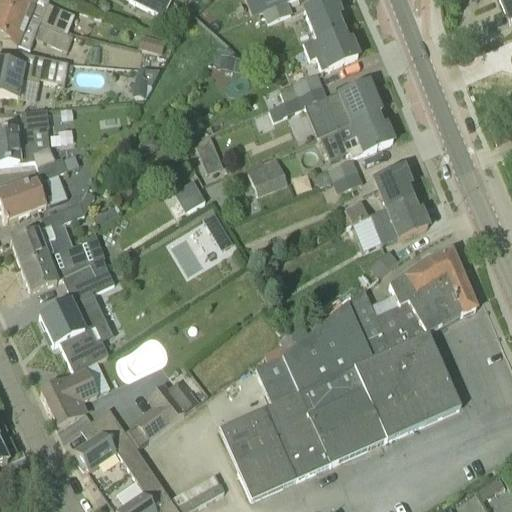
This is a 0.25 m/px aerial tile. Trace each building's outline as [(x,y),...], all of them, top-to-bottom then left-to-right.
[(40,29),(66,39),(74,20),(49,9),(50,6),(38,2),(38,1),(35,0),(3,0),(0,9),(0,16),(28,27),(40,32),(40,29)] [(162,22),(171,3),(166,0),(117,0),(118,0),(162,22)] [(285,7),(300,1),(299,0),(243,0),(251,20),(252,20),(285,7)] [(511,0),(498,0),(510,28),(511,27),(511,0)] [(316,44),(341,34),(336,20),(339,19),(333,2),(304,14),(316,43),(316,44)] [(290,18),(285,7),(252,20),(256,30),(265,26),(266,27),(290,18)] [(67,39),(66,39),(40,29),(40,32),(28,27),(0,16),(0,44),(3,45),(2,47),(17,53),(18,51),(30,56),(35,43),(67,56),(72,41),(67,39)] [(316,44),(316,43),(302,49),(309,66),(315,63),(321,77),(357,62),(350,45),(346,47),(341,34),(316,44)] [(160,59),(164,47),(143,41),(139,53),(160,59)] [(63,90),(67,68),(19,59),(16,71),(0,68),(0,100),(17,103),(20,85),(38,89),(39,85),(63,90)] [(240,62),(221,59),(218,73),(237,77),(240,62)] [(149,88),(151,78),(139,76),(137,86),(135,86),(133,101),(144,103),(147,88),(149,88)] [(282,108),(320,92),(316,81),(278,97),(282,108)] [(380,118),(367,88),(336,101),(336,100),(325,104),(320,92),(282,108),(268,115),(273,127),(304,113),(317,143),(351,129),(351,130),(376,120),(380,118)] [(37,174),(61,163),(54,166),(48,152),(33,159),(30,134),(48,133),(46,115),(20,117),(21,135),(0,137),(0,170),(34,167),(37,174)] [(376,120),(351,130),(356,141),(340,147),(345,160),(349,158),(352,164),(392,147),(385,131),(381,132),(376,120)] [(212,153),(208,144),(195,149),(199,159),(212,153)] [(61,163),(37,174),(42,186),(76,172),(71,159),(61,163)] [(257,201),(287,189),(276,163),(246,175),(257,201)] [(331,187),(355,177),(351,167),(327,177),(331,187)] [(386,214),(411,204),(405,191),(409,189),(402,173),(374,184),(375,186),(360,192),(363,200),(378,194),(386,214)] [(331,187),(327,177),(315,181),(319,192),(331,187)] [(355,177),(331,187),(336,197),(359,188),(355,177)] [(50,201),(45,187),(27,194),(26,190),(0,198),(0,213),(3,222),(1,223),(3,228),(49,211),(46,202),(50,201)] [(192,187),(175,196),(186,216),(203,207),(192,187)] [(20,273),(52,260),(47,248),(54,245),(50,234),(84,221),(84,220),(94,201),(86,196),(77,211),(40,225),(43,234),(42,234),(43,236),(36,238),(36,237),(10,246),(20,273)] [(411,204),(386,214),(398,244),(427,232),(420,216),(416,217),(411,204)] [(342,232),(367,222),(360,206),(344,213),(344,215),(336,219),(342,232)] [(209,239),(220,232),(211,218),(200,224),(209,239)] [(102,233),(113,223),(110,219),(98,228),(102,233)] [(67,294),(108,275),(102,264),(104,263),(95,239),(71,253),(52,260),(20,273),(30,299),(63,286),(67,294)] [(459,321),(475,314),(450,256),(428,266),(389,290),(397,309),(374,320),(361,294),(297,347),(286,356),(278,363),(267,368),(255,373),(271,409),(219,433),(250,505),(385,445),(385,446),(460,413),(427,339),(459,321)] [(376,283),(396,267),(387,257),(368,273),(376,283)] [(108,275),(67,294),(74,308),(101,295),(100,293),(113,287),(108,275)] [(83,336),(70,308),(39,321),(53,352),(59,350),(73,380),(107,361),(94,331),(83,336)] [(286,356),(297,347),(289,337),(278,346),(281,350),(286,356)] [(286,356),(281,350),(263,358),(267,368),(278,363),(286,356)] [(57,434),(73,425),(85,416),(84,415),(90,412),(87,406),(96,401),(83,375),(40,398),(57,434)] [(143,449),(178,423),(158,397),(147,405),(155,416),(131,434),(143,449)] [(130,478),(144,468),(109,416),(85,432),(93,444),(74,457),(76,461),(74,462),(82,475),(85,474),(87,477),(116,458),(130,478)] [(0,480),(0,469),(7,467),(0,452),(0,500),(8,498),(0,480)] [(173,511),(144,468),(130,478),(144,499),(123,511),(173,511)] [(216,478),(174,501),(180,511),(193,511),(226,495),(216,478)] [(487,488),(494,499),(505,492),(498,482),(487,488)] [(486,511),(478,497),(455,509),(457,511),(486,511)]
